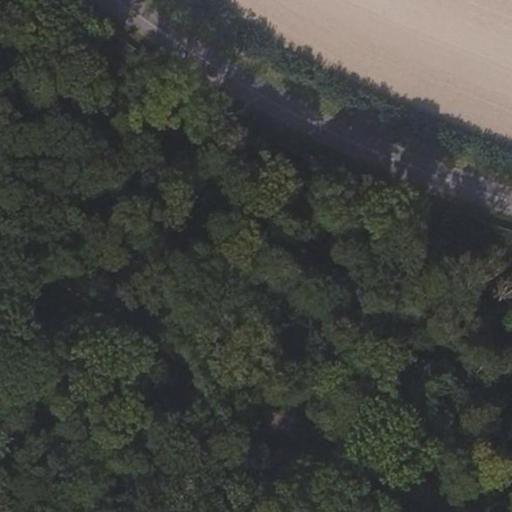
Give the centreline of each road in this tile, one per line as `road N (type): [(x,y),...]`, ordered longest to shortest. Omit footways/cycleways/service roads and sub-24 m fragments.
road 1 (tertiary): [(120,0),(365,149),(511,201)]
road 2 (track): [(447,511),(309,444),(99,511)]
road 3 (track): [(309,444),(0,245)]
